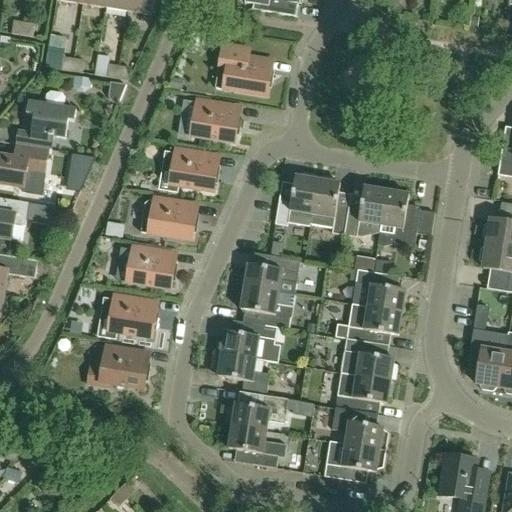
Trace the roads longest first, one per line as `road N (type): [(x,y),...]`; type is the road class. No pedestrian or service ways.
road 1 (residential): [(292,150),(270,152),(260,166),(195,314),(176,427),(227,480),(367,511)]
road 2 (residential): [(458,179),(433,345),(449,400)]
road 3 (residential): [(458,179),(292,150)]
road 4 (residential): [(292,150),(308,60),(345,0)]
road 5 (residential): [(383,511),(407,496),(416,429),(449,400)]
